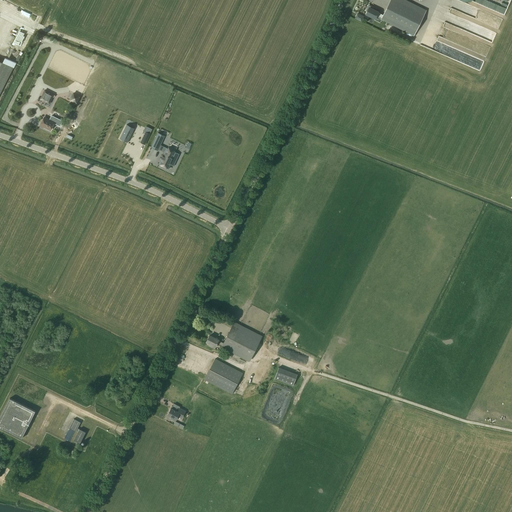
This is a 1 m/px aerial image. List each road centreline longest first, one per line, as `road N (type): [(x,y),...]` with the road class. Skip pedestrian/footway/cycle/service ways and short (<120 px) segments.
road 1 (unclassified): [(87,511),(229,228)]
road 2 (unclassified): [(229,228),(340,0)]
road 3 (unclassified): [(229,228),(150,189),(0,135)]
